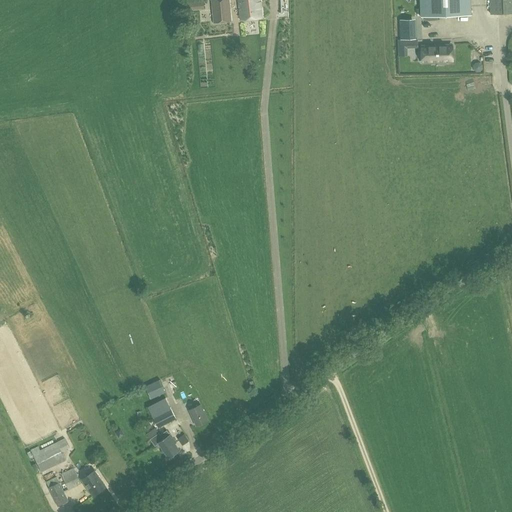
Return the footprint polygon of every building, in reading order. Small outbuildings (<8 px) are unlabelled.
[(211,0),(214,23),(231,21),(228,0),(211,0)] [(238,0),(240,20),(262,18),(260,0),(238,0)] [(420,0),(421,17),(471,15),(470,0),(420,0)] [(511,0),(490,0),(491,18),(511,17),(511,0)] [(400,20),(400,30),(412,29),(412,19),(400,20)] [(413,39),(412,29),(400,30),(401,40),(413,39)] [(418,48),(417,39),(398,40),(398,56),(407,56),(407,48),(418,48)] [(437,63),(437,64),(438,64),(437,45),(422,46),(422,62),(430,62),(430,63),(437,63)] [(437,45),(438,64),(445,64),(445,63),(452,62),(452,50),(450,50),(450,45),(437,45)] [(158,428),(177,419),(166,398),(147,407),(158,428)] [(201,404),(189,410),(197,426),(208,420),(201,404)] [(171,435),(167,430),(159,435),(158,433),(149,439),(154,446),(159,443),(168,457),(179,450),(175,443),(176,442),(171,435)] [(31,450),(42,472),(66,460),(62,452),(69,448),(64,438),(40,450),(39,446),(31,450)] [(74,468),(61,474),(68,490),(77,486),(76,482),(80,481),(74,468)] [(95,471),(82,479),(93,495),(106,487),(95,471)] [(66,497),(60,483),(49,487),(56,502),(66,497)]
